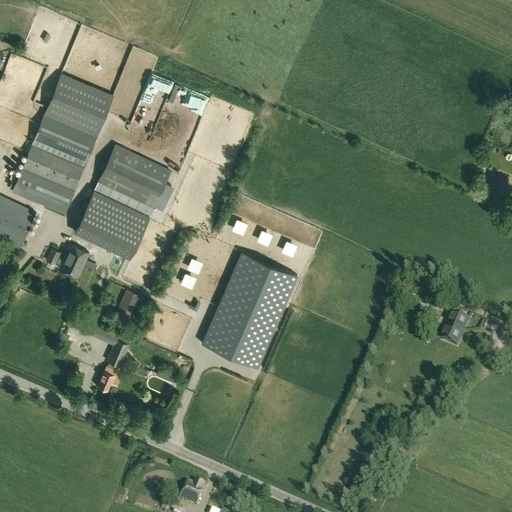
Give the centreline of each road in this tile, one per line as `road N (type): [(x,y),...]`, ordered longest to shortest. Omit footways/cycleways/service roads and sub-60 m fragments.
road 1 (tertiary): [(314,511),(0,376)]
road 2 (unknown): [(366,511),(434,407),(511,327)]
